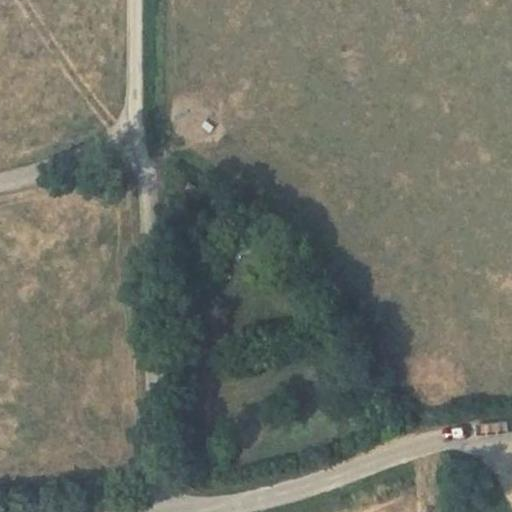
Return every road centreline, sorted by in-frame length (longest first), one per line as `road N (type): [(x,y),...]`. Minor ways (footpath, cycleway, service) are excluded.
road 1 (unclassified): [(135,0),(159,511)]
road 2 (unclassified): [(184,511),(270,494),(443,437),(511,432)]
